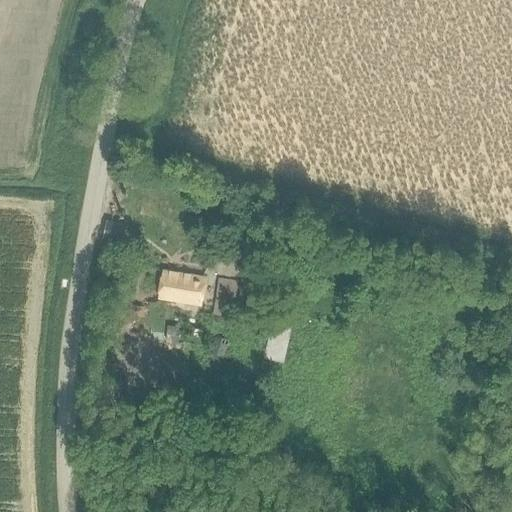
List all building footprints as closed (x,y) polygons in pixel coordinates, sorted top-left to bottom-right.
[(263,246),(272,223),(264,220),(261,229),(254,226),(252,231),(244,228),(240,237),(263,246)] [(239,251),(227,248),(224,258),(215,256),(212,269),(242,275),(245,263),(237,261),(239,251)] [(161,302),(199,309),(204,282),(165,275),(161,302)] [(234,317),(241,277),(225,275),(219,314),(234,317)] [(297,312),(278,308),(267,356),(296,362),(300,344),(290,342),(297,312)] [(167,326),(166,342),(178,342),(179,327),(167,326)] [(232,338),(219,333),(213,348),(226,354),(232,338)]
